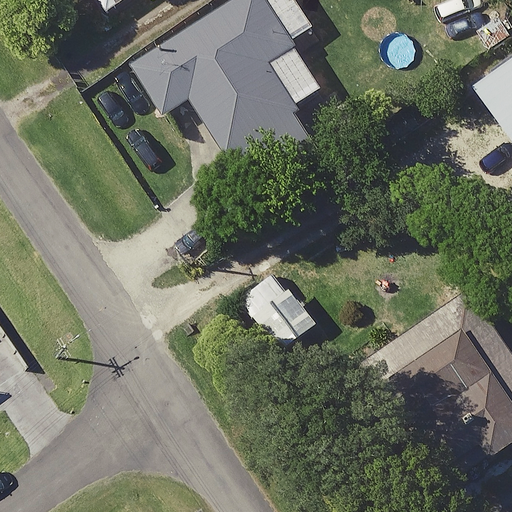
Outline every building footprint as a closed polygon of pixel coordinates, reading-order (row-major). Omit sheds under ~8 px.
[(87,0),(98,16),(120,0),(87,0)] [(304,27),(286,0),(223,0),(122,66),(153,114),(181,95),(245,193),(308,152),(280,110),(312,89),(281,41),(304,27)] [(511,121),(503,128),(511,140),(511,121)] [(399,294),(381,260),(346,278),(365,313),(399,294)] [(371,371),(434,477),(511,431),(511,368),(476,309),(371,371)]
